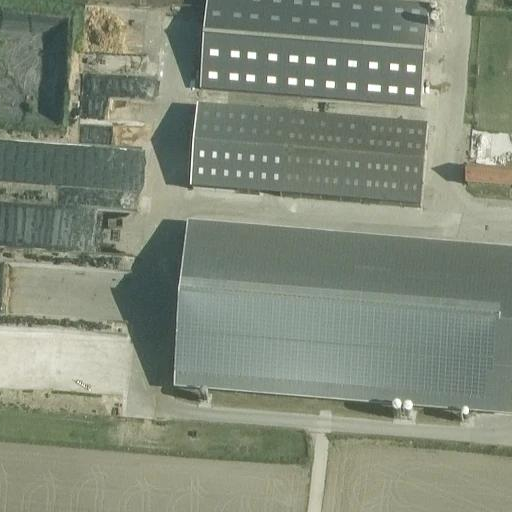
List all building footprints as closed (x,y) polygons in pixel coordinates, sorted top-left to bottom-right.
[(422,109),(430,12),(281,0),(208,0),(201,92),(422,109)] [(135,35),(160,35),(160,9),(135,9),(135,35)] [(116,92),(117,108),(133,108),(132,92),(116,92)] [(422,210),(429,130),(287,119),(281,199),(422,210)] [(511,165),(511,136),(473,133),(471,162),(477,163),(476,172),(470,172),(468,188),(511,191),(511,176),(505,176),(506,165),(511,165)] [(163,142),(44,138),(42,177),(161,181),(163,142)] [(511,256),(188,230),(175,389),(511,416),(511,256)]
